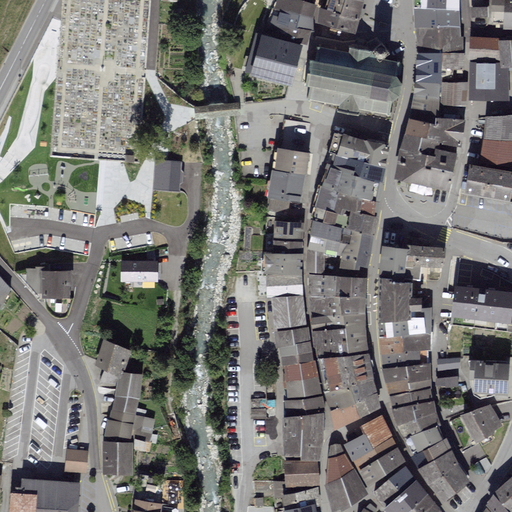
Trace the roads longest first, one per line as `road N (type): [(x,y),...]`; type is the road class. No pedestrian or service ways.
road 1 (residential): [(322,119),(302,256),(330,434)]
road 2 (residential): [(485,490),(462,462),(435,397),(432,344),(451,240)]
road 3 (residential): [(387,191),(369,273),(383,408)]
road 4 (residential): [(152,155),(105,215),(63,339)]
road 5 (residential): [(101,511),(90,409),(63,339)]
road 6 (residential): [(465,29),(467,111),(451,204)]
road 7 (secondary): [(398,129),(408,63),(404,0)]
road 8 (residential): [(383,408),(446,511)]
